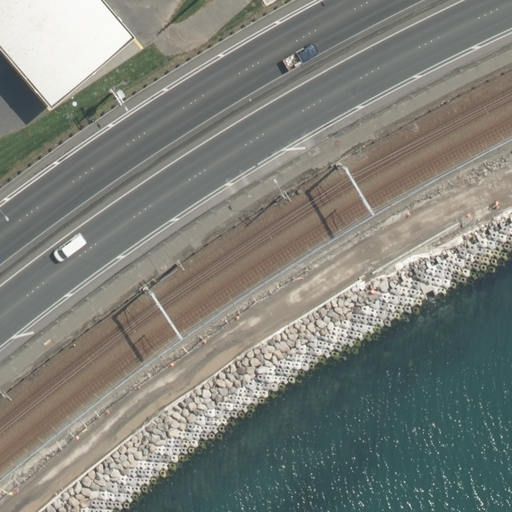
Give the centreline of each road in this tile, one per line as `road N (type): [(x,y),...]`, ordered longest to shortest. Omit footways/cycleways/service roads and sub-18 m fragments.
road 1 (trunk): [(511,3),(289,117),(74,256),(0,319)]
road 2 (trunk): [(0,239),(153,125),(374,0)]
